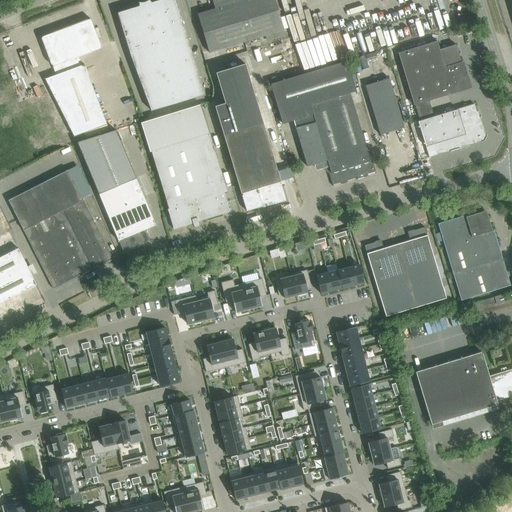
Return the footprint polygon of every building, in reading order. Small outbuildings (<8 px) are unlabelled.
[(117,13),(130,56),(151,111),(204,95),(175,0),(159,0),(151,2),(149,0),(148,0),(147,0),(146,1),(145,2),(144,2),(143,2),(142,2),(140,3),(139,2),(138,2),(138,3),(139,3),(139,6),(117,13)] [(209,53),(283,30),(274,0),(212,0),(214,8),(197,14),(209,53)] [(56,75),(44,79),(41,81),(45,89),(48,88),(73,137),(95,129),(98,136),(109,132),(106,124),(84,64),(81,65),(78,57),(101,48),(90,19),(42,37),(56,75)] [(437,41),(427,44),(397,53),(413,106),(415,105),(429,101),(457,92),(457,91),(470,87),(467,78),(468,77),(466,70),(464,71),(456,44),(439,49),(437,41)] [(347,60),(320,68),(354,178),(375,172),(372,160),(370,161),(349,92),(356,90),(347,60)] [(215,106),(246,211),(262,206),(262,208),(286,200),(245,64),(216,73),(225,103),(215,106)] [(293,120),(301,144),(306,166),(315,164),(317,169),(329,166),(331,173),(329,173),(332,185),(354,178),(320,68),(271,83),(283,123),(293,120)] [(365,85),(377,125),(380,135),(404,128),(389,78),(365,85)] [(418,121),(425,147),(434,144),(437,155),(458,148),(455,137),(449,139),(442,114),(434,116),(429,101),(415,105),(419,121),(418,121)] [(150,152),(151,151),(169,209),(167,210),(173,228),(192,222),(193,225),(194,226),(195,227),(196,227),(197,227),(198,226),(198,225),(199,225),(199,224),(199,223),(198,220),(230,212),(224,192),(227,191),(209,133),(200,104),(141,123),(150,152)] [(474,104),(442,114),(449,139),(455,137),(458,148),(477,143),(476,141),(481,139),(481,141),(483,141),(486,136),(485,134),(484,135),(482,130),(484,130),(478,111),(477,112),(474,104)] [(145,229),(155,225),(115,130),(77,144),(118,241),(119,240),(124,253),(151,242),(145,229)] [(68,170),(38,185),(8,200),(53,289),(113,258),(68,170)] [(475,214),(466,217),(465,215),(437,223),(461,300),(510,285),(494,230),(492,231),(489,222),(489,220),(488,219),(478,214),(476,214),(475,214)] [(410,240),(397,244),(416,307),(446,298),(427,235),(425,229),(424,229),(424,228),(423,228),(422,228),(411,231),(409,236),(410,240)] [(416,307),(397,244),(383,248),(382,244),(377,242),(366,245),(365,246),(365,247),(367,253),(366,253),(386,317),(416,307)] [(18,248),(0,257),(0,302),(36,285),(18,248)] [(359,264),(348,267),(353,286),(357,285),(357,284),(363,283),(359,264)] [(348,267),(337,270),(342,288),(348,287),(353,286),(348,267)] [(306,270),(290,274),(290,276),(291,276),(296,295),(297,295),(297,296),(305,294),(305,293),(307,292),(306,288),(311,287),(306,270)] [(337,270),(327,272),(332,291),(342,288),(337,270)] [(327,272),(316,275),(321,294),(332,291),(327,272)] [(290,276),(275,280),(278,295),(283,294),(284,298),(296,295),(291,276),(290,276)] [(233,279),(221,283),(226,302),(232,300),(235,312),(248,309),(242,283),(234,285),(233,279)] [(262,279),(242,283),(248,309),(262,305),(260,297),(266,295),(262,279)] [(196,299),(195,299),(201,321),(214,318),(211,306),(217,304),(214,291),(207,293),(208,296),(196,299)] [(505,294),(494,297),(471,304),(472,309),(495,302),(496,305),(507,301),(505,294)] [(195,295),(175,301),(178,314),(184,312),(187,324),(193,323),(194,325),(200,323),(200,321),(201,321),(195,299),(196,299),(195,295)] [(295,349),(314,345),(310,331),(312,331),(309,321),(308,321),(307,320),(306,320),(306,318),(299,320),(299,322),(294,323),(296,332),(290,333),(295,349)] [(339,342),(348,339),(357,337),(355,326),(336,331),(339,342)] [(264,331),(269,349),(270,354),(281,351),(282,356),(290,354),(286,338),(279,340),(276,328),(270,329),(269,327),(264,329),(264,331)] [(149,343),(159,341),(168,338),(165,328),(146,332),(149,343)] [(255,342),(248,344),(252,360),(260,359),(259,356),(270,354),(269,349),(264,331),(252,333),(255,342)] [(341,352),(351,350),(360,348),(357,337),(348,339),(339,342),(341,352)] [(152,354),(161,351),(171,349),(168,338),(159,341),(149,343),(152,354)] [(233,338),(219,342),(224,361),(237,358),(238,364),(246,362),(242,349),(236,350),(233,338)] [(481,352),(472,355),(416,372),(433,429),(444,425),(442,421),(498,404),(497,400),(511,395),(511,338),(510,339),(511,344),(511,368),(507,371),(506,367),(500,369),(501,372),(489,376),(481,352)] [(209,357),(203,359),(206,372),(213,370),(212,364),(224,361),(219,342),(206,345),(209,357)] [(344,363),(353,360),(363,358),(360,348),(351,350),(341,352),(344,363)] [(154,364),(164,362),(173,359),(171,349),(161,351),(152,354),(154,364)] [(347,373),(356,371),(365,369),(363,358),(353,360),(344,363),(347,373)] [(157,375),(166,372),(176,370),(173,359),(164,362),(154,364),(157,375)] [(255,363),(249,365),(252,378),(258,377),(255,363)] [(349,384),(359,382),(368,379),(365,369),(356,371),(347,373),(349,384)] [(160,386),(169,383),(179,381),(176,370),(166,372),(157,375),(160,386)] [(128,373),(117,376),(121,395),(133,392),(128,373)] [(315,373),(295,377),(300,394),(323,388),(322,387),(324,386),(322,378),(320,378),(320,376),(316,377),(315,373)] [(117,376),(106,379),(110,396),(110,398),(121,395),(117,376)] [(106,378),(94,380),(99,399),(110,396),(106,379),(106,378)] [(94,380),(83,383),(88,402),(99,399),(94,380)] [(369,382),(350,387),(353,399),(372,394),(369,382)] [(83,383),(72,386),(77,405),(88,402),(83,383)] [(243,392),(254,389),(252,383),(241,386),(243,392)] [(53,384),(40,388),(41,391),(34,393),(37,402),(35,402),(37,411),(39,411),(39,412),(40,412),(41,414),(48,412),(47,410),(53,409),(52,407),(53,407),(52,403),(51,403),(51,402),(57,401),(53,384)] [(72,386),(61,389),(65,407),(77,405),(72,386)] [(323,388),(300,394),(304,410),(323,405),(322,400),(326,399),(323,388)] [(3,396),(9,420),(10,420),(10,422),(17,420),(16,418),(22,417),(20,406),(26,404),(23,391),(3,396)] [(3,394),(0,395),(0,422),(9,420),(3,396),(3,394)] [(372,394),(353,399),(356,410),(374,405),(372,394)] [(232,397),(214,401),(217,412),(235,408),(232,397)] [(189,399),(168,405),(171,416),(172,416),(172,415),(192,410),(191,408),(192,408),(191,405),(189,399)] [(374,405),(356,410),(359,421),(377,416),(374,405)] [(332,407),(309,413),(312,425),(316,423),(335,419),(332,407)] [(235,408),(217,412),(219,423),(238,418),(235,408)] [(283,420),(298,415),(296,408),(281,412),(283,420)] [(192,410),(172,415),(172,416),(175,426),(196,420),(195,415),(195,416),(193,410),(192,410)] [(377,416),(359,421),(362,432),(380,428),(377,416)] [(238,418),(219,423),(222,433),(240,428),(238,418)] [(316,423),(312,425),(315,436),(317,435),(319,434),(338,430),(335,419),(316,423)] [(117,443),(130,440),(125,420),(111,423),(111,424),(112,424),(117,443)] [(196,420),(175,426),(178,436),(198,431),(197,425),(196,420)] [(94,455),(118,449),(117,443),(112,424),(111,424),(98,427),(101,439),(91,442),(94,455)] [(240,428),(222,433),(225,444),(243,439),(240,428)] [(380,439),(368,442),(371,452),(389,448),(387,438),(394,436),(392,429),(378,432),(380,439)] [(317,435),(320,446),(322,446),(340,441),(338,430),(319,434),(317,435)] [(198,431),(178,436),(180,447),(183,447),(182,446),(201,441),(198,431)] [(52,444),(46,445),(50,462),(63,459),(62,455),(68,453),(66,444),(68,444),(66,435),(64,435),(64,434),(62,434),(62,432),(55,434),(56,436),(50,437),(52,444)] [(243,439),(225,444),(227,455),(246,450),(243,439)] [(201,441),(182,446),(183,447),(185,457),(204,452),(201,441)] [(322,446),(320,446),(322,457),(325,457),(342,452),(343,452),(340,441),(322,446)] [(389,448),(371,452),(374,465),(386,462),(387,468),(401,465),(399,458),(392,459),(389,448)] [(322,457),(324,468),(327,468),(345,463),(343,452),(342,452),(325,457),(322,457)] [(139,456),(121,461),(123,469),(141,464),(139,456)] [(71,461),(49,467),(51,477),(74,472),(71,461)] [(280,488),(280,489),(292,486),(287,468),(286,466),(287,466),(286,463),(274,466),(275,467),(276,471),(280,488)] [(287,468),(292,486),(303,484),(298,465),(298,463),(287,466),(286,466),(287,468)] [(324,468),(322,469),(325,481),(348,475),(345,463),(327,468),(324,468)] [(264,472),(269,491),(280,488),(276,471),(275,467),(264,470),(264,472)] [(380,489),(378,490),(380,495),(381,495),(382,495),(400,490),(405,489),(400,471),(387,475),(389,481),(379,484),(380,489)] [(74,472),(51,477),(54,487),(76,481),(74,472)] [(254,475),(253,475),(258,494),(269,491),(264,472),(254,475)] [(231,481),(236,499),(247,496),(242,478),(242,476),(242,475),(241,473),(230,476),(231,481)] [(242,478),(247,496),(258,494),(253,475),(254,475),(253,473),(242,475),(242,476),(242,478)] [(76,481),(54,487),(56,498),(79,492),(76,481)] [(203,482),(183,487),(190,511),(203,509),(200,497),(206,495),(203,482)] [(183,487),(163,492),(167,505),(173,503),(175,511),(189,511),(190,511),(183,487)] [(382,495),(381,495),(384,506),(396,503),(398,510),(411,506),(409,499),(403,501),(400,490),(382,495)] [(27,511),(26,505),(22,506),(20,500),(1,505),(2,511),(27,511)] [(152,500),(141,503),(143,511),(154,511),(152,503),(152,502),(152,500)] [(152,502),(152,503),(154,511),(165,511),(162,500),(152,502)] [(349,511),(347,502),(329,507),(330,511),(349,511)] [(143,511),(141,503),(131,505),(132,508),(133,511),(143,511)]
